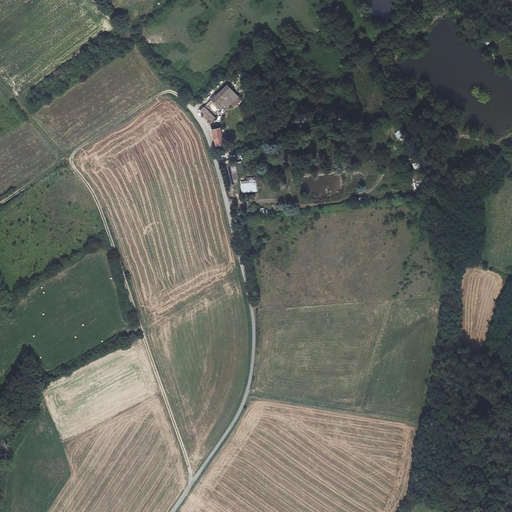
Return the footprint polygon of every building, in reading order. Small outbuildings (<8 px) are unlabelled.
[(241,98),(227,83),(210,98),(217,105),(220,101),(224,106),(229,102),(233,106),(241,98)] [(199,109),(208,118),(211,120),(214,117),(203,105),(199,109)] [(211,129),(214,144),(223,142),(219,126),(211,129)] [(398,140),(405,138),(402,130),(395,132),(398,140)] [(238,172),(243,171),(243,162),(230,163),(230,160),(225,161),(227,185),(235,184),(234,179),(238,179),(238,172)] [(241,181),(242,194),(257,193),(256,177),(247,177),(247,181),(241,181)]
